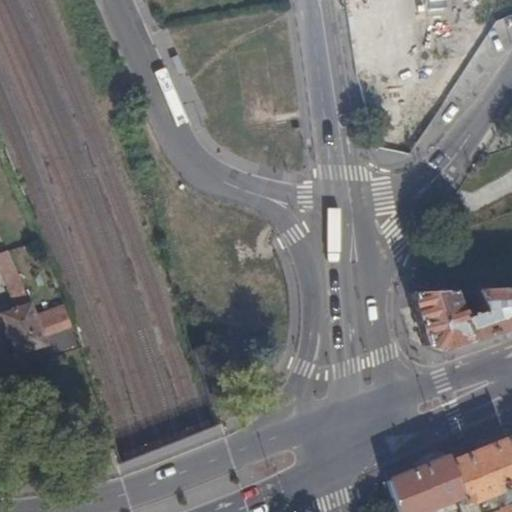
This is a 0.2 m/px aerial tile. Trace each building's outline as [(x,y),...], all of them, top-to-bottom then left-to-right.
[(350,28),(389,20),(384,0),(344,0),(350,28)] [(511,0),(474,0),(482,22),(511,12),(511,0)] [(388,28),(351,38),(358,66),(366,64),(379,115),(386,119),(391,137),(406,145),(426,108),(424,99),(454,44),(452,36),(394,51),(388,28)] [(33,317),(6,252),(0,253),(0,271),(15,308),(0,314),(0,315),(15,355),(44,345),(39,334),(65,323),(58,306),(33,317)] [(451,291),(408,292),(423,346),(438,352),(511,323),(511,288),(472,289),(474,296),(468,298),(474,313),(460,318),(451,291)] [(511,511),(511,465),(504,440),(445,464),(459,498),(462,506),(482,498),(484,502),(485,504),(487,505),(495,502),(493,494),(498,491),(505,508),(500,511),(511,511)] [(442,458),(385,482),(392,511),(423,511),(441,505),(459,498),(445,464),(442,458)]
